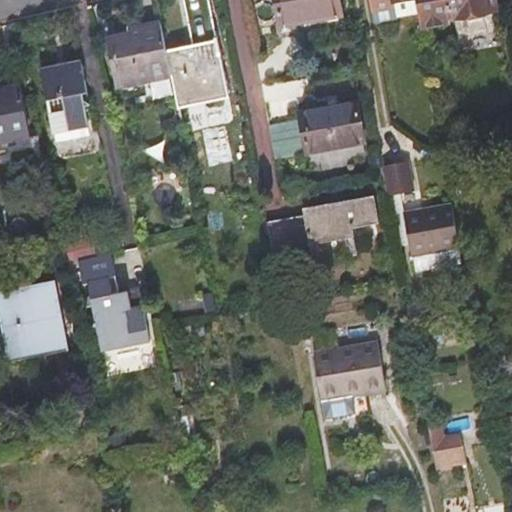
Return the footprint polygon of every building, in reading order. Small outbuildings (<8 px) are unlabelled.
[(338,0),(277,0),(284,38),(301,35),(300,23),(341,15),(338,0)] [(426,50),(423,28),(417,0),(381,0),(386,21),(397,19),(395,4),(405,1),(412,41),(401,44),(403,54),(426,50)] [(417,0),(423,28),(452,23),(448,0),(417,0)] [(448,0),(452,23),(458,22),(457,19),(466,18),(466,23),(490,19),(489,14),(498,12),(496,0),(448,0)] [(177,96),(178,104),(207,98),(208,103),(227,99),(210,16),(186,21),(191,46),(167,51),(177,96)] [(177,96),(167,51),(161,24),(141,28),(140,25),(130,27),(131,35),(108,40),(118,86),(150,79),(154,100),(177,96)] [(403,58),(427,54),(426,50),(403,54),(403,58)] [(53,126),(88,119),(83,95),(88,93),(81,61),(41,69),(53,126)] [(19,86),(0,90),(0,144),(30,138),(19,86)] [(301,122),(308,153),(366,143),(359,104),(300,115),(301,122)] [(55,133),(89,126),(88,119),(53,126),(55,133)] [(272,127),(278,159),(308,153),(301,122),(272,127)] [(385,166),(390,196),(417,192),(412,162),(385,166)] [(269,223),(275,255),(300,250),(300,248),(312,246),(315,263),(359,256),(355,228),(380,224),(375,197),(305,210),(306,216),(269,223)] [(423,285),(467,278),(454,206),(407,214),(414,255),(417,255),(423,285)] [(93,236),(66,242),(69,261),(97,255),(93,236)] [(113,266),(86,271),(105,352),(151,342),(139,289),(120,294),(113,266)] [(57,281),(2,292),(8,324),(0,325),(0,361),(71,350),(57,281)] [(412,322),(431,318),(428,304),(410,307),(412,322)] [(380,342),(316,354),(327,420),(370,413),(367,394),(387,390),(380,342)] [(434,454),(464,448),(467,448),(464,434),(447,436),(444,421),(430,424),(434,454)] [(127,429),(114,431),(116,445),(129,443),(127,429)] [(185,452),(171,454),(173,468),(187,465),(185,452)]
